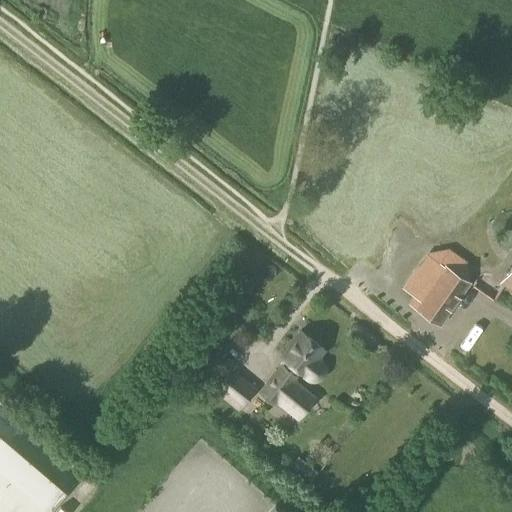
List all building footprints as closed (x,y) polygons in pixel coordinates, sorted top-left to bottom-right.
[(439,262),(410,303),(439,324),(468,283),(439,262)] [(511,268),(502,283),(511,290),(511,268)] [(323,372),(323,371),(323,369),(323,368),(323,367),(322,365),(321,363),(320,363),(316,360),(324,350),(301,332),(281,357),(285,360),(259,393),(274,404),(276,402),(297,419),(314,398),(292,381),(300,372),(304,375),(305,377),(306,378),(307,379),(308,380),(310,380),(312,381),(315,381),(316,380),(317,380),(319,379),(320,378),(321,376),(322,375),(323,374),(323,372)] [(238,410),(256,387),(231,367),(213,391),(238,410)] [(0,511),(48,511),(65,492),(0,436),(0,511)] [(311,482),(318,473),(297,456),(290,466),(311,482)] [(291,511),(277,500),(266,511),(291,511)]
